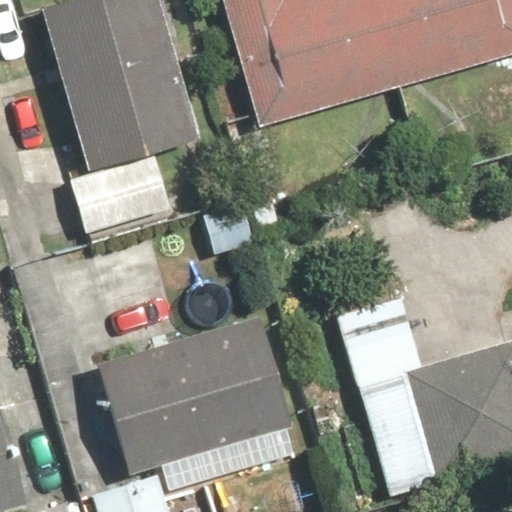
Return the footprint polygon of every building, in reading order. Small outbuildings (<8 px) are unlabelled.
[(159,0),(33,0),(74,154),(192,123),(159,0)] [(511,0),(206,0),(243,121),(511,40),(511,0)] [(161,133),(51,162),(67,222),(177,192),(161,133)] [(245,302),(82,350),(114,457),(277,409),(245,302)] [(511,364),(502,331),(394,365),(428,473),(511,446),(511,364)] [(0,426),(0,493),(19,488),(0,426)] [(171,511),(152,450),(78,473),(90,511),(171,511)] [(29,511),(80,511),(78,501),(29,511)]
